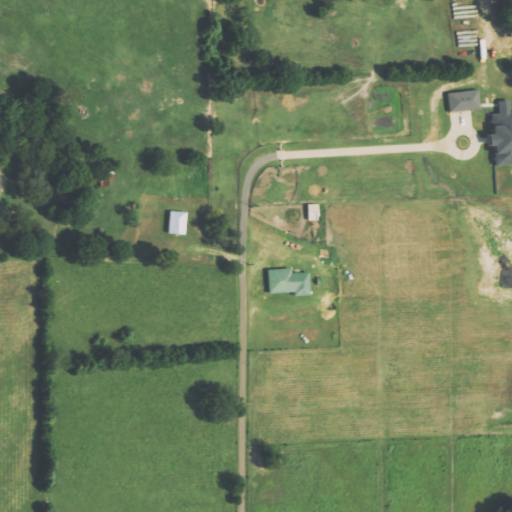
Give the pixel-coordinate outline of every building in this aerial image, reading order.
[(451,113),(482,109),(480,90),(449,94),(451,113)] [(511,165),(511,113),(511,101),(495,102),(498,166),(511,165)] [(309,221),(320,221),(319,205),(309,205),(309,221)] [(187,235),(188,213),(170,212),(169,234),(187,235)] [(312,296),(311,273),(293,273),(293,269),(269,270),(270,294),(296,293),(296,296),(312,296)]
